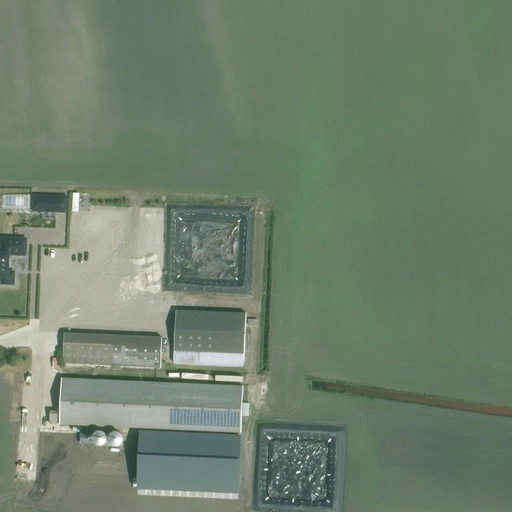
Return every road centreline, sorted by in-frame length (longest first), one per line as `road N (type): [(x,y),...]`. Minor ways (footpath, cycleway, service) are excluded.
road 1 (unknown): [(50,326),(29,336),(37,371),(30,437),(70,439)]
road 2 (unknown): [(50,326),(91,319),(190,330)]
